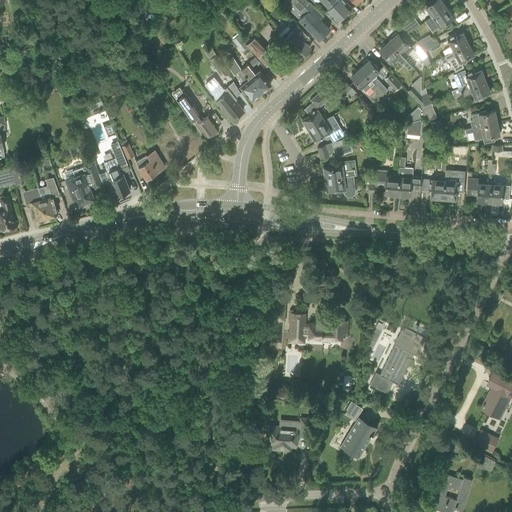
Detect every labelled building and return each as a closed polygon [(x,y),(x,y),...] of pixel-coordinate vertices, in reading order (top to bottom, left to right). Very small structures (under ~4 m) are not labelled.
[(313,5),(308,0),(291,0),(305,13),(299,19),(318,39),(328,29),(317,18),(322,14),(313,5)] [(329,0),(320,0),(328,8),(325,11),(335,22),(343,15),(329,0)] [(329,0),(343,15),(351,8),(343,0),(329,0)] [(442,0),(434,0),(433,1),(432,0),(425,5),(429,12),(428,13),(431,17),(445,7),(443,3),(444,2),(442,0)] [(448,11),(445,7),(431,17),(424,21),(432,31),(439,26),(440,26),(448,21),(447,20),(452,17),(452,16),(453,15),(449,10),(448,11)] [(415,28),(419,25),(412,15),(400,24),(404,30),(407,33),(415,28)] [(162,17),(159,19),(163,27),(169,23),(164,16),(162,17)] [(309,38),(302,31),(292,21),(287,26),(278,35),(299,57),(309,47),(305,43),(309,38)] [(159,25),(154,29),(158,35),(163,32),(159,25)] [(158,35),(157,36),(163,44),(164,43),(169,40),(163,32),(158,35)] [(392,38),(388,41),(411,66),(412,67),(415,64),(402,51),(404,50),(407,53),(412,49),(409,46),(410,46),(402,37),(401,37),(397,33),(396,34),(395,33),(391,37),(392,38)] [(445,56),(467,43),(465,39),(466,38),(463,33),(462,33),(456,36),(456,35),(447,39),(450,46),(449,47),(449,48),(443,52),(445,56)] [(426,34),(416,41),(421,47),(431,41),(426,34)] [(247,47),(246,45),(239,35),(232,39),(241,51),(247,47)] [(279,76),(289,67),(284,62),(284,61),(278,54),(271,62),(262,53),(267,48),(255,36),(246,44),(247,46),(257,57),(266,66),(268,65),(279,76)] [(434,39),(431,41),(421,47),(423,52),(437,44),(434,39)] [(73,41),(55,50),(58,57),(60,60),(78,51),(73,41)] [(388,41),(384,45),(383,43),(379,48),(380,49),(379,49),(383,54),(382,54),(389,61),(393,65),(397,60),(401,64),(402,63),(407,69),(411,66),(388,41)] [(421,47),(416,41),(410,46),(409,46),(412,49),(419,58),(420,59),(425,56),(423,52),(421,47)] [(447,61),(447,60),(449,59),(454,69),(461,65),(459,62),(468,58),(467,57),(473,54),(472,53),(474,53),(471,47),(469,48),(467,43),(445,56),(435,61),(438,66),(447,61)] [(212,49),(206,53),(210,58),(216,55),(212,49)] [(210,58),(209,58),(220,74),(226,70),(216,54),(216,55),(210,58)] [(363,65),(359,68),(373,83),(376,86),(383,93),(387,90),(380,83),(374,75),(379,70),(373,63),(372,64),(368,60),(367,59),(362,64),(363,65)] [(246,64),(240,69),(254,86),(255,85),(260,92),(270,84),(259,70),(254,74),(246,64)] [(355,70),(350,74),(351,75),(350,76),(354,80),(354,81),(360,88),(360,87),(364,91),(369,87),(372,90),(373,89),(380,96),(383,93),(376,86),(373,83),(359,68),(356,71),(355,70)] [(254,86),(240,69),(236,72),(243,82),(239,85),(251,100),(260,92),(255,85),(254,86)] [(453,75),(458,88),(451,91),(452,94),(485,81),(483,76),(484,76),(482,70),(480,70),(474,72),(474,71),(465,75),(464,70),(453,75)] [(50,76),(54,85),(63,81),(59,72),(50,76)] [(390,73),(384,79),(395,90),(400,85),(390,73)] [(233,99),(240,93),(233,81),(223,89),(216,80),(207,88),(214,97),(214,98),(222,107),(221,108),(230,120),(242,110),(233,99)] [(355,92),(352,88),(345,81),(341,85),(351,96),(355,92)] [(485,81),(452,94),(454,98),(462,94),(463,96),(471,92),(475,99),(484,95),(483,94),(489,92),(489,91),(490,91),(488,85),(486,85),(485,81)] [(306,125),(308,129),(326,118),(323,114),(321,115),(315,106),(324,98),(325,100),(332,93),(326,86),(311,99),(312,101),(303,109),(303,110),(304,109),(308,115),(302,119),(301,120),(304,126),(306,125)] [(412,86),(407,90),(422,107),(420,94),(412,86)] [(109,87),(103,90),(104,93),(106,97),(112,94),(109,87)] [(10,104),(23,101),(21,91),(8,94),(10,104)] [(184,92),(178,96),(176,98),(192,122),(194,120),(196,122),(195,123),(200,131),(202,129),(207,136),(218,128),(216,124),(221,121),(214,110),(202,118),(184,92)] [(425,92),(420,94),(422,107),(430,104),(431,103),(426,92),(425,92)] [(422,112),(419,113),(419,114),(421,118),(424,117),(425,121),(436,118),(430,104),(422,107),(421,107),(420,108),(422,112)] [(396,122),(384,109),(377,115),(389,129),(396,122)] [(478,113),(471,114),(472,120),(470,120),(471,127),(479,126),(496,122),(495,117),(496,117),(495,111),(494,111),(494,110),(488,112),(487,111),(478,113)] [(320,136),(321,137),(329,133),(333,139),(341,134),(330,116),(326,118),(308,129),(310,133),(309,134),(313,140),(314,139),(320,136)] [(432,131),(442,128),(439,118),(429,121),(432,131)] [(403,129),(406,130),(406,133),(420,134),(420,131),(424,131),(423,139),(424,139),(425,124),(419,119),(403,124),(402,137),(403,129)] [(474,140),(482,138),(483,144),(495,142),(494,135),(498,134),(498,133),(500,133),(498,126),(497,127),(496,122),(479,126),(471,127),(464,129),(465,133),(472,131),(474,140)] [(446,145),(444,133),(436,135),(446,145)] [(317,148),(319,153),(338,146),(345,144),(343,138),(317,148)] [(127,158),(134,155),(127,139),(120,142),(127,158)] [(345,144),(338,146),(319,153),(321,159),(335,154),(334,151),(335,151),(337,156),(351,151),(348,143),(345,144)] [(165,166),(159,158),(154,150),(136,161),(138,167),(145,179),(157,172),(157,171),(165,166)] [(115,157),(103,162),(107,171),(106,172),(106,171),(105,171),(109,181),(110,181),(109,180),(111,179),(117,195),(118,194),(118,195),(124,193),(123,192),(129,190),(120,170),(128,167),(124,156),(116,159),(115,157)] [(48,157),(40,159),(42,167),(51,165),(48,157)] [(398,174),(396,194),(401,195),(401,196),(408,197),(408,195),(409,188),(420,189),(421,178),(421,177),(412,176),(412,168),(404,167),(404,157),(399,157),(399,167),(398,174)] [(75,176),(65,180),(72,200),(77,198),(79,204),(81,203),(81,204),(87,202),(87,201),(89,200),(88,196),(92,195),(90,189),(92,188),(93,190),(103,186),(94,161),(84,164),(84,166),(73,171),(75,176)] [(324,174),(325,179),(352,175),(355,174),(354,168),(350,169),(349,162),(335,164),(335,163),(330,164),(330,166),(323,167),(323,168),(322,168),(323,174),(324,174)] [(19,164),(10,166),(12,174),(14,183),(21,181),(19,176),(22,175),(19,164)] [(0,177),(12,174),(10,166),(0,168),(0,177)] [(376,170),(375,178),(374,185),(385,186),(384,194),(385,194),(385,195),(392,196),(392,194),(396,194),(398,174),(393,173),(393,176),(386,176),(386,171),(376,170)] [(325,179),(326,183),(324,184),(325,190),(327,190),(327,191),(334,190),(334,192),(344,190),(345,194),(347,195),(350,196),(352,195),(353,193),(354,191),(353,187),(352,175),(325,179)] [(27,192),(23,192),(25,198),(26,203),(29,202),(34,220),(46,217),(57,214),(53,196),(59,195),(56,186),(53,177),(45,179),(47,186),(27,191),(27,192)] [(421,178),(420,189),(431,190),(430,197),(431,197),(431,199),(437,199),(438,198),(442,198),(444,177),(439,177),(438,180),(430,179),(421,178)] [(450,178),(444,177),(442,198),(447,198),(447,200),(454,200),(454,199),(455,192),(457,192),(458,181),(450,180),(450,178)] [(467,179),(467,181),(466,191),(475,192),(475,193),(477,193),(476,200),(477,200),(477,202),(483,202),(483,201),(488,201),(490,180),(467,179)] [(490,180),(488,201),(493,202),(493,203),(499,204),(500,202),(501,195),(503,195),(504,185),(495,184),(495,181),(490,180)] [(4,210),(0,210),(0,228),(0,229),(1,229),(3,230),(8,229),(8,227),(15,225),(7,197),(1,199),(4,210)] [(286,286),(280,285),(277,285),(275,320),(284,321),(286,286)] [(5,306),(0,308),(0,317),(2,323),(11,320),(5,306)] [(291,331),(289,331),(289,342),(295,342),(296,336),(304,336),(304,334),(309,335),(309,336),(323,337),(322,339),(331,340),(331,337),(341,338),(341,332),(346,332),(347,320),(331,319),(331,321),(322,321),(322,323),(310,322),(309,325),(304,324),(305,313),(302,313),(302,312),(300,311),(297,310),(294,311),(294,313),(290,312),(290,322),(291,322),(291,331)] [(376,372),(372,381),(378,385),(383,376),(394,381),(396,383),(397,382),(396,381),(400,373),(404,375),(412,358),(410,357),(412,352),(414,353),(417,355),(426,337),(427,336),(426,336),(425,336),(405,326),(404,325),(395,343),(396,343),(399,345),(397,348),(394,347),(381,374),(376,372)] [(375,327),(370,337),(376,340),(381,330),(375,327)] [(286,346),(285,376),(301,377),(301,347),(286,346)] [(511,381),(504,377),(493,372),(488,382),(492,385),(482,405),(483,405),(481,408),(499,417),(511,394),(511,381)] [(346,409),(346,410),(356,416),(356,415),(360,409),(350,403),(350,404),(351,404),(347,410),(346,409)] [(359,416),(340,446),(341,446),(358,457),(359,457),(378,427),(372,424),(359,416)] [(299,434),(299,435),(308,436),(309,418),(300,417),(300,421),(299,434)] [(267,432),(266,443),(274,444),(274,448),(283,449),(284,444),(288,445),(288,446),(296,446),(297,434),(299,434),(300,421),(286,420),(285,427),(272,425),(271,432),(267,432)] [(499,440),(492,436),(481,430),(475,442),(493,451),(499,440)] [(453,440),(448,449),(458,454),(463,445),(453,440)] [(476,464),(491,471),(495,461),(481,454),(476,464)] [(445,505),(462,510),(471,478),(463,476),(462,479),(451,476),(442,473),(433,504),(445,508),(445,505)]
